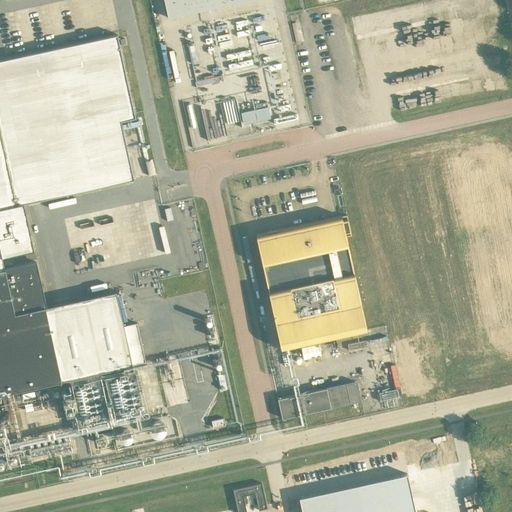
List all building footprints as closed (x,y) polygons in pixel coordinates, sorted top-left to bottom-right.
[(247,0),(164,0),(168,18),(247,0)] [(0,393),(62,380),(145,362),(137,322),(124,325),(116,290),(45,306),(36,262),(5,268),(2,257),(34,250),(24,203),(134,179),(121,120),(135,117),(134,112),(117,34),(0,59),(0,393)] [(351,234),(347,215),(277,230),(277,231),(268,233),(268,232),(256,235),(281,349),(367,330),(346,235),(351,234)] [(320,344),(301,346),(302,358),(321,356),(320,344)] [(224,374),(218,376),(221,389),(228,388),(224,374)] [(277,398),(282,418),(359,401),(354,381),(326,387),(326,388),(277,398)] [(224,418),(211,421),(213,429),(226,426),(224,418)] [(299,497),(302,511),(415,511),(407,473),(299,497)] [(238,511),(246,511),(243,495),(255,493),(259,510),(266,508),(261,483),(233,489),(238,511)]
